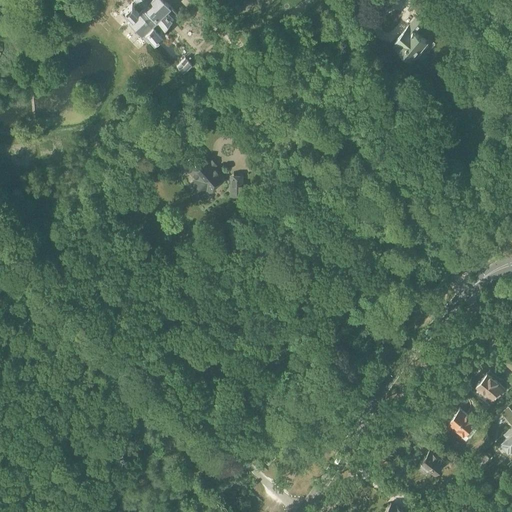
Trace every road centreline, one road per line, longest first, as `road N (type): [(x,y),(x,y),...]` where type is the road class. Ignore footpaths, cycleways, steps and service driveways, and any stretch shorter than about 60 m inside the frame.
road 1 (unknown): [(267,511),(444,290),(511,247)]
road 2 (residential): [(465,292),(253,64)]
road 3 (tertiary): [(465,292),(389,379),(301,511)]
